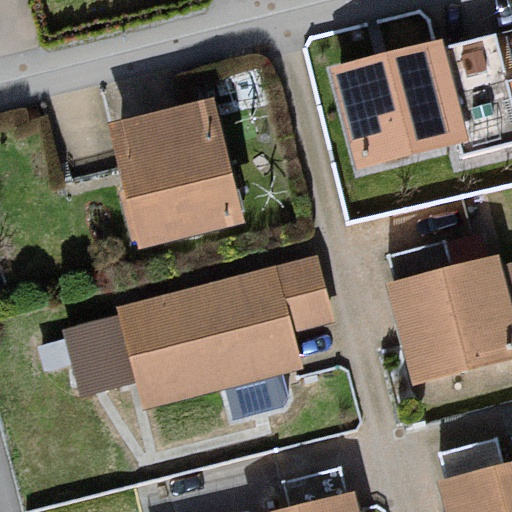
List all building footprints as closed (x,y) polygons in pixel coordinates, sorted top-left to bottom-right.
[(331,55),(434,28),(427,0),(324,27),(331,55)] [(511,115),(494,38),(334,72),(358,178),(511,149),(511,115)] [(217,108),(111,132),(146,255),(255,229),(217,108)] [(511,256),(389,288),(418,385),(511,363),(511,256)] [(318,260),(58,331),(76,403),(137,392),(139,406),(306,369),(299,331),(334,318),(318,260)] [(511,511),(511,468),(439,482),(448,511),(511,511)] [(363,511),(359,494),(285,511),(363,511)]
